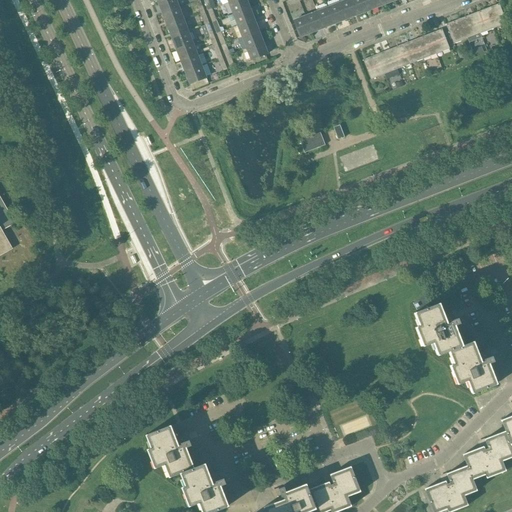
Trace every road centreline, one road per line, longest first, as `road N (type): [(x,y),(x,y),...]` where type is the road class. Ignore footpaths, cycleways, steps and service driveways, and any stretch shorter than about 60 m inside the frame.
road 1 (secondary): [(32,0),(180,311)]
road 2 (secondary): [(511,159),(306,240),(203,295)]
road 3 (secondary): [(205,325),(343,251),(511,186)]
road 4 (secondary): [(203,295),(60,0)]
road 5 (secondary): [(0,483),(205,325)]
road 6 (residential): [(136,0),(178,102),(298,62)]
road 7 (secondary): [(180,311),(0,446)]
road 8 (residential): [(387,490),(367,447),(241,497)]
road 9 (residential): [(298,62),(458,0)]
